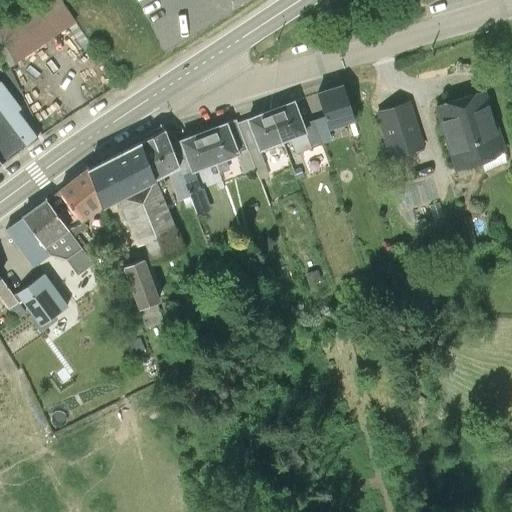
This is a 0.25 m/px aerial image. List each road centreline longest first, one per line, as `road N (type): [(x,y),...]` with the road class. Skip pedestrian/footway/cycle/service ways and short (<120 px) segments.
road 1 (unclassified): [(511,34),(269,105),(179,107)]
road 2 (secondary): [(0,236),(179,107)]
road 3 (secondary): [(179,107),(341,0)]
